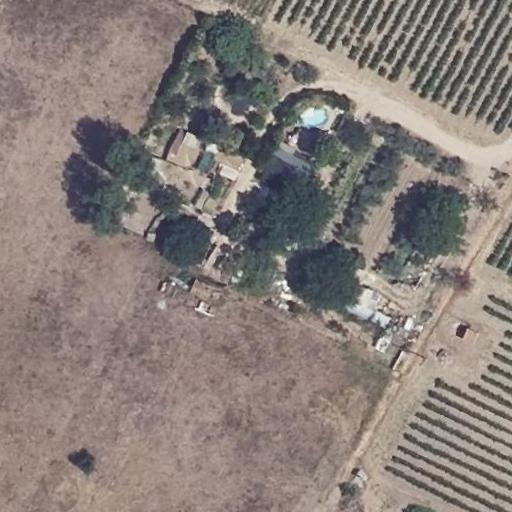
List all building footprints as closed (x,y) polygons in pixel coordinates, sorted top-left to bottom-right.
[(208,143),(202,168),(236,176),(242,152),(208,143)] [(482,171),(503,186),(509,177),(487,163),(482,171)] [(207,215),(218,202),(203,189),(192,202),(207,215)] [(191,289),(207,297),(213,284),(197,277),(191,289)] [(462,337),(471,341),(477,330),(468,325),(462,337)]
